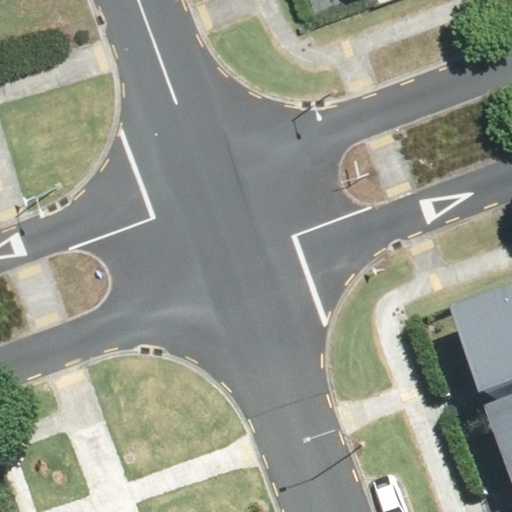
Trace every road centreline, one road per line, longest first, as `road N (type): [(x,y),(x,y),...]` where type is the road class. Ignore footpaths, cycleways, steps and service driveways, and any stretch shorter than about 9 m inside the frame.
road 1 (residential): [(224,177),(511,70)]
road 2 (residential): [(263,281),(0,361)]
road 3 (residential): [(511,191),(263,281)]
road 4 (residential): [(345,511),(263,281)]
road 5 (residential): [(0,245),(224,177)]
road 6 (residential): [(224,177),(154,0)]
